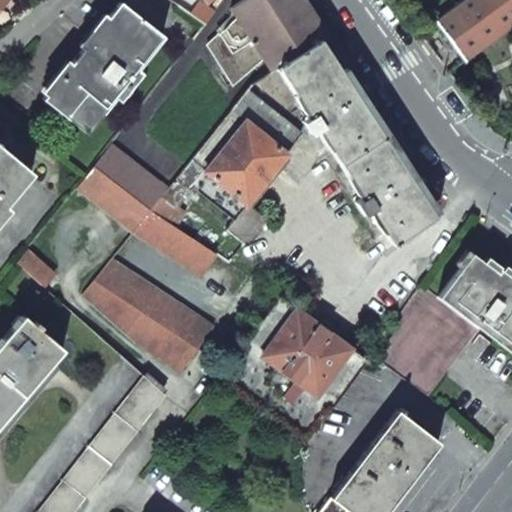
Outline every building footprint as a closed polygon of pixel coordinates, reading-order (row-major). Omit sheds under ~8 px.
[(214,10),(199,0),(198,0),(190,12),(205,23),(214,10)] [(242,0),(230,8),(238,20),(266,62),(272,70),(277,68),(320,39),(327,35),(304,0),(242,0)] [(511,28),(511,0),(463,0),(436,21),(467,61),(511,28)] [(164,39),(121,4),(82,52),(43,100),(86,134),(164,39)] [(266,62),(238,20),(209,44),(233,83),(254,66),(257,70),(266,62)] [(393,152),(320,39),(277,68),(361,197),(355,202),(362,213),(369,209),(391,242),(433,214),(396,156),(393,152)] [(248,90),(167,188),(150,210),(173,226),(183,211),(175,205),(191,182),(234,216),(301,134),(248,90)] [(94,167),(150,210),(167,188),(112,145),(94,167)] [(0,209),(31,172),(0,146),(0,220),(2,217),(0,215),(0,209)] [(77,189),(132,231),(150,210),(94,167),(87,176),(77,189)] [(132,231),(200,277),(215,254),(173,226),(150,210),(132,231)] [(55,275),(27,250),(16,263),(44,288),(55,275)] [(469,251),(436,296),(479,327),(511,351),(511,277),(498,267),(495,271),(469,251)] [(110,259),(83,295),(137,344),(181,372),(214,327),(110,259)] [(421,285),(371,354),(431,398),(479,327),(436,296),(426,288),(421,285)] [(366,360),(279,297),(220,379),(255,405),(307,442),(366,360)] [(0,422),(63,348),(23,314),(0,341),(0,422)] [(73,511),(165,394),(145,376),(38,511),(73,511)] [(431,437),(397,409),(317,511),(373,511),(390,490),(431,437)]
